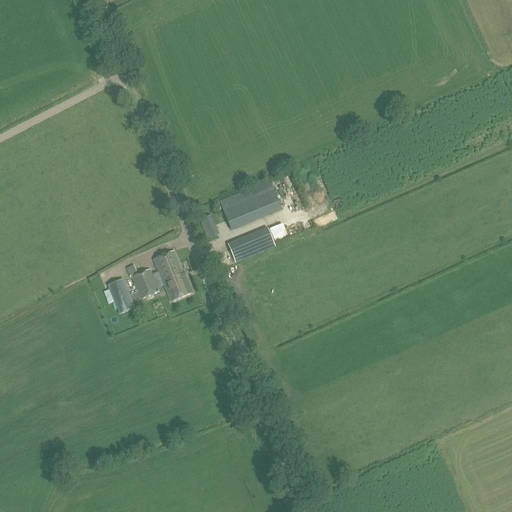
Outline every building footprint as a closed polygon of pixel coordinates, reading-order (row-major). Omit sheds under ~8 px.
[(220,203),(231,230),(263,217),(282,209),(270,182),(220,203)] [(200,221),(208,240),(217,236),(209,217),(200,221)] [(271,229),(275,239),(287,235),(283,224),(271,229)] [(229,246),(236,263),(275,247),(268,230),(229,246)] [(154,260),(171,303),(193,294),(184,271),(182,271),(174,252),(154,260)] [(109,287),(120,315),(134,309),(132,304),(159,293),(150,270),(138,275),(134,266),(127,269),(131,278),(132,278),(138,293),(130,296),(124,281),(109,287)] [(179,328),(167,332),(168,338),(181,334),(179,328)] [(182,366),(201,365),(201,354),(182,354),(182,366)]
